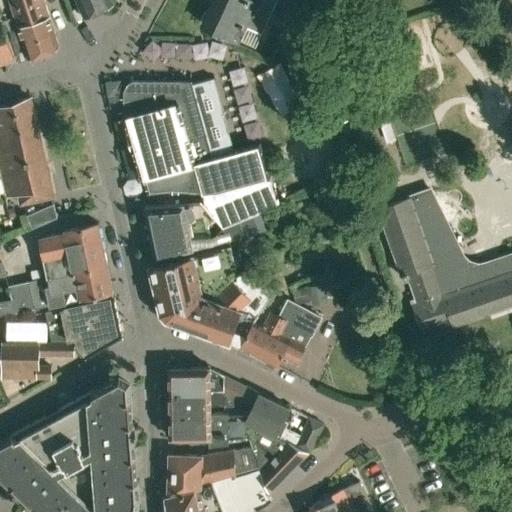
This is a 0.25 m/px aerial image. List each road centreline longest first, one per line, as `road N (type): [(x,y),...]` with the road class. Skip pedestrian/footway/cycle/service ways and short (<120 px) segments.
road 1 (residential): [(145,338),(102,126),(81,62)]
road 2 (residential): [(360,428),(197,347),(145,338)]
road 3 (residential): [(155,511),(145,338)]
road 4 (residential): [(145,338),(0,421)]
road 5 (residential): [(360,428),(404,421),(511,381)]
